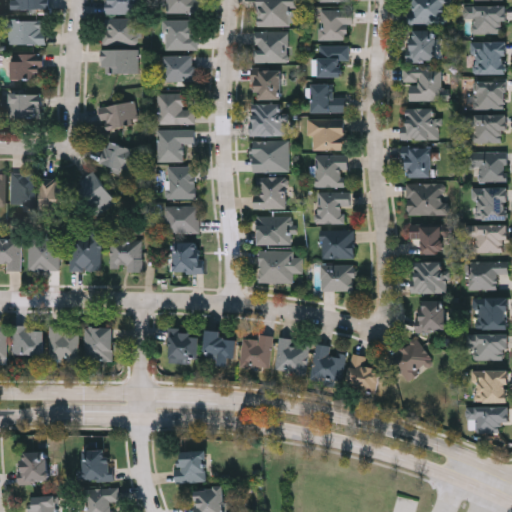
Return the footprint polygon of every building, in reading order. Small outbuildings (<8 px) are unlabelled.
[(11,8),(11,0),(50,0),(50,8),(11,8)] [(142,0),(142,13),(107,13),(107,0),(142,0)] [(203,0),(203,12),(167,12),(167,0),(203,0)] [(258,25),(258,0),(301,0),(301,7),(290,7),(290,25),(258,25)] [(447,0),(447,24),(409,23),(409,0),(447,0)] [(507,5),(507,33),(472,33),(472,5),(507,5)] [(353,8),(353,39),(321,39),(321,8),(353,8)] [(137,43),(104,43),(104,18),(137,18),(137,43)] [(47,19),(47,44),(8,44),(8,19),(47,19)] [(197,19),(197,49),(164,49),(164,19),(197,19)] [(411,60),(411,30),(439,30),(439,60),(411,60)] [(289,62),(255,62),(255,31),(289,31),(289,62)] [(508,41),(508,74),(473,74),(473,41),(508,41)] [(351,45),(351,61),(342,61),(342,76),(320,76),(320,45),(351,45)] [(103,49),(139,49),(139,73),(103,73),(103,49)] [(44,53),(44,80),(12,80),(12,53),(44,53)] [(197,55),(197,81),(163,81),(163,55),(197,55)] [(405,82),(404,67),(443,67),(443,86),(451,86),(451,101),(409,101),(409,82),(405,82)] [(283,99),(255,99),(255,70),(283,70),(283,99)] [(476,80),(507,80),(507,108),(476,108),(476,80)] [(313,112),(313,83),(334,83),(334,97),(347,97),(347,112),(313,112)] [(10,118),(10,93),(41,93),(41,118),(10,118)] [(185,93),(185,109),(195,109),(195,124),(159,124),(159,93),(185,93)] [(137,126),(101,126),(101,104),(137,104),(137,126)] [(253,104),(285,104),(285,136),(253,136),(253,104)] [(405,140),(405,109),(441,109),(441,140),(405,140)] [(472,143),(472,114),(507,114),(507,143),(472,143)] [(309,136),(309,118),(346,118),(346,150),(315,150),(315,136),(309,136)] [(184,144),(184,161),(158,161),(158,129),(195,129),(195,144),(184,144)] [(290,171),(253,171),(253,140),(290,140),(290,171)] [(133,173),(101,163),(107,141),(140,151),(133,173)] [(408,178),(408,147),(433,147),(433,178),(408,178)] [(508,181),(479,181),(479,168),(469,168),(469,151),(508,151),(508,181)] [(316,186),(316,155),(348,155),(348,186),(316,186)] [(197,166),(197,198),(167,198),(167,166),(197,166)] [(116,201),(98,215),(76,185),(94,171),(116,201)] [(11,205),(11,172),(36,172),(36,205),(11,205)] [(287,176),(287,207),(255,207),(255,176),(287,176)] [(42,211),(42,178),(65,178),(65,211),(42,211)] [(408,215),(408,184),(450,184),(450,215),(408,215)] [(508,188),(508,219),(476,219),(476,188),(508,188)] [(348,192),(348,223),(318,223),(318,192),(348,192)] [(166,205),(200,205),(200,232),(166,232),(166,205)] [(293,244),(259,244),(259,215),(293,215),(293,244)] [(509,225),(509,252),(475,252),(475,225),(509,225)] [(422,254),(422,240),(412,240),(412,226),(449,227),(448,255),(422,254)] [(356,258),(323,258),(323,229),(356,229),(356,258)] [(71,232),(102,232),(102,271),(71,271),(71,232)] [(22,270),(7,270),(7,265),(0,265),(0,236),(23,236),(22,270)] [(30,270),(30,238),(60,238),(60,270),(30,270)] [(110,271),(110,240),(143,240),(143,271),(110,271)] [(174,272),(174,241),(202,241),(202,272),(174,272)] [(294,282),(260,282),(260,250),(296,250),(296,256),(304,256),(304,273),(294,273),(294,282)] [(499,289),(469,289),(469,260),(509,260),(509,278),(499,278),(499,289)] [(447,262),(447,293),(414,293),(414,262),(447,262)] [(356,263),(356,291),(322,291),(322,263),(356,263)] [(509,329),(474,329),(474,297),(509,297),(509,329)] [(447,331),(420,331),(420,300),(447,300),(447,331)] [(0,324),(8,324),(8,359),(0,359),(0,324)] [(114,326),(114,360),(87,360),(87,326),(114,326)] [(15,327),(46,327),(46,356),(15,356),(15,327)] [(80,327),(80,358),(51,358),(51,327),(80,327)] [(170,362),(170,329),(200,329),(200,362),(170,362)] [(230,366),(230,358),(237,358),(238,339),(222,339),(223,331),(207,330),(206,358),(219,359),(219,366),(230,366)] [(274,336),(271,368),(242,365),(245,337),(259,339),(259,334),(274,336)] [(509,360),(470,360),(471,334),(509,334),(509,360)] [(311,343),(306,373),(277,369),(281,338),(311,343)] [(411,382),(392,360),(416,338),(435,360),(411,382)] [(343,382),(312,377),(317,345),(348,349),(343,382)] [(366,367),(382,370),(378,390),(348,385),(354,353),(368,356),(366,367)] [(510,370),(510,403),(474,403),(474,370),(510,370)] [(510,407),(510,423),(501,423),(501,432),(469,432),(469,407),(510,407)] [(106,449),(106,458),(114,458),(114,480),(84,480),(84,449),(106,449)] [(20,482),(20,451),(48,451),(48,482),(20,482)] [(206,451),(206,481),(180,481),(180,451),(206,451)] [(87,511),(86,489),(119,487),(120,503),(113,503),(113,511),(87,511)] [(196,511),(196,488),(225,488),(225,511),(196,511)] [(32,496),(57,495),(57,511),(27,511),(27,509),(33,509),(32,496)]
